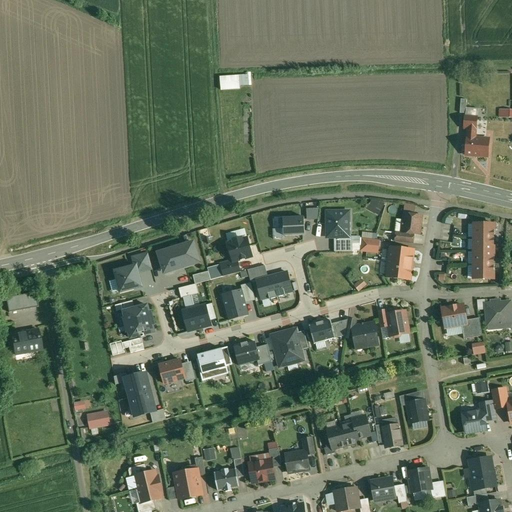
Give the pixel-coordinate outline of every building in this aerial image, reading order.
[(243,89),(243,85),(254,85),(253,74),(223,76),(224,90),(243,89)] [(511,110),(500,110),(500,118),(511,118),(511,110)] [(479,118),(466,117),(465,129),(469,130),(469,137),(476,138),(477,130),(478,130),(479,118)] [(476,138),(469,137),(467,156),(489,158),(491,140),(476,138)] [(376,197),(370,209),(382,215),(388,203),(376,197)] [(320,209),(307,209),(307,220),(318,220),(320,209)] [(349,212),(327,212),(327,238),(334,238),(349,237),(349,212)] [(421,216),(404,214),(402,232),(402,233),(414,235),(419,235),(421,216)] [(305,235),(304,217),(279,219),(280,229),(284,229),(284,236),(305,235)] [(494,224),(474,224),(474,238),(494,238),(494,237),(494,231),(494,230),(494,224)] [(414,235),(402,233),(402,232),(396,232),(395,242),(413,244),(414,235)] [(349,237),(334,238),(334,252),(352,251),(352,237),(349,237)] [(234,242),(228,244),(233,261),(233,262),(237,261),(252,257),(247,239),(242,240),(241,238),(233,240),(234,242)] [(380,241),(362,238),(361,251),(378,253),(380,241)] [(494,238),(474,238),(474,239),(474,251),(474,252),(494,252),(494,246),(494,245),(494,239),(494,238)] [(194,243),(159,254),(164,272),(170,270),(171,272),(189,266),(188,264),(199,261),(194,243)] [(390,248),(389,264),(410,266),(410,262),(413,261),(414,251),(390,248)] [(494,252),(474,252),(474,265),(494,265),(494,264),(494,259),(494,258),(494,252)] [(136,266),(138,273),(152,269),(148,253),(132,258),(135,266),(136,266)] [(240,273),(237,261),(233,262),(233,261),(221,264),(224,277),(240,273)] [(410,266),(389,264),(387,277),(410,280),(412,270),(410,268),(410,266)] [(494,265),(474,265),(474,266),(474,279),(494,279),(494,273),(494,272),(494,266),(494,265)] [(135,266),(115,271),(121,293),(142,287),(138,273),(136,266),(135,266)] [(257,280),(268,278),(265,266),(248,271),(251,282),(257,280)] [(195,284),(211,280),(208,272),(193,276),(195,284)] [(287,273),(272,277),(277,296),(292,292),(287,273)] [(277,296),(272,277),(268,278),(257,280),(262,300),(277,296)] [(242,290),(246,303),(255,301),(251,283),(241,286),(242,290)] [(183,298),(197,294),(199,294),(196,284),(179,289),(181,298),(183,298)] [(242,290),(222,295),(229,321),(249,316),(246,303),(242,290)] [(38,307),(35,293),(6,298),(9,312),(38,307)] [(183,298),(186,311),(194,309),(200,307),(197,294),(183,298)] [(134,307),(132,301),(115,305),(117,311),(134,307)] [(510,303),(486,305),(488,326),(489,330),(499,329),(498,325),(511,323),(511,320),(511,316),(510,303)] [(213,304),(206,306),(210,321),(217,319),(213,304)] [(126,326),(151,319),(147,305),(122,312),(126,326)] [(200,307),(194,309),(200,329),(212,326),(210,321),(206,306),(200,307)] [(464,306),(443,309),(446,328),(462,325),(467,325),(466,321),(464,306)] [(188,332),(200,329),(194,309),(186,311),(183,312),(188,332)] [(386,311),(378,312),(381,327),(388,326),(387,315),(386,311)] [(387,315),(388,326),(390,337),(392,336),(394,338),(399,337),(401,335),(409,333),(405,312),(387,315)] [(480,318),(466,321),(467,325),(462,325),(464,339),(483,336),(480,318)] [(154,333),(151,319),(126,326),(129,339),(154,333)] [(330,320),(309,326),(314,345),(335,339),(331,324),(330,320)] [(348,320),(331,324),(335,339),(345,336),(348,320)] [(356,321),(348,320),(345,336),(345,338),(355,339),(355,327),(356,321)] [(374,324),(364,325),(364,326),(362,327),(361,326),(355,327),(355,339),(356,346),(363,345),(366,347),(370,347),(372,344),(377,343),(374,324)] [(42,350),(38,330),(11,335),(15,355),(42,350)] [(284,333),(271,336),(272,338),(275,350),(280,368),(305,361),(302,350),(299,351),(295,334),(294,331),(284,334),(284,333)] [(295,334),(299,351),(302,350),(309,349),(304,332),(295,334)] [(141,338),(122,343),(123,349),(129,348),(143,344),(141,338)] [(275,350),(272,338),(266,340),(269,351),(275,350)] [(121,341),(116,343),(119,354),(124,353),(123,349),(122,343),(121,341)] [(241,346),(234,348),(239,366),(257,361),(260,360),(257,348),(255,342),(248,344),(247,343),(241,344),(241,346)] [(110,344),(113,356),(119,354),(116,343),(110,344)] [(483,343),(473,345),(475,354),(485,353),(483,343)] [(144,350),(143,344),(129,348),(131,353),(144,350)] [(267,345),(257,348),(260,360),(257,361),(259,366),(272,362),(267,345)] [(228,347),(222,349),(226,366),(232,365),(228,347)] [(222,349),(198,355),(199,359),(197,360),(202,381),(229,374),(226,366),(222,349)] [(180,360),(160,366),(165,384),(185,379),(181,364),(180,360)] [(191,362),(181,364),(185,379),(186,382),(195,379),(191,362)] [(125,380),(130,398),(152,392),(147,373),(127,378),(125,379),(125,380)] [(125,379),(127,378),(126,374),(114,377),(116,385),(121,384),(120,382),(125,380),(125,379)] [(506,389),(492,392),(494,402),(495,409),(509,407),(508,403),(509,403),(506,389)] [(152,392),(130,398),(135,418),(151,413),(157,412),(152,392)] [(407,395),(400,397),(401,405),(408,404),(408,403),(407,395)] [(408,403),(408,404),(411,424),(428,421),(424,400),(408,403)] [(84,402),(74,403),(76,410),(85,409),(84,402)] [(494,402),(482,404),(483,411),(484,411),(485,422),(497,420),(495,409),(494,402)] [(157,412),(151,413),(153,423),(166,419),(164,410),(157,412)] [(483,411),(463,415),(466,433),(487,430),(485,422),(484,411),(483,411)] [(107,412),(88,415),(90,429),(110,426),(107,412)] [(366,416),(353,420),(353,421),(347,423),(345,426),(341,427),(346,447),(360,443),(359,439),(371,436),(371,434),(366,416)] [(383,425),(376,426),(377,432),(379,442),(379,444),(385,443),(383,428),(383,425)] [(383,428),(385,443),(386,445),(390,448),(403,446),(399,425),(383,428)] [(341,427),(328,430),(332,447),(333,450),(335,450),(346,447),(341,427)] [(313,438),(303,440),(305,452),(307,452),(307,455),(315,454),(313,438)] [(332,447),(325,449),(327,456),(336,453),(335,450),(333,450),(332,447)] [(216,448),(206,450),(208,461),(218,459),(216,448)] [(240,448),(232,449),(233,458),(234,460),(242,459),(240,448)] [(279,449),(270,450),(271,461),(272,460),(273,468),(282,466),(279,449)] [(305,452),(295,454),(293,453),(289,453),(288,455),(286,455),(289,473),(310,470),(307,455),(307,452),(305,452)] [(202,458),(196,459),(195,459),(196,460),(197,470),(198,470),(199,477),(206,475),(203,457),(202,458)] [(488,458),(473,461),(470,462),(473,478),(472,480),(472,484),(474,485),(478,484),(479,490),(496,487),(491,459),(488,458)] [(242,459),(234,460),(236,469),(237,469),(238,478),(245,477),(242,459)] [(271,461),(249,464),(253,483),(275,479),(273,468),(272,460),(271,461)] [(146,464),(130,469),(129,471),(131,478),(135,477),(135,476),(148,473),(146,464)] [(236,469),(229,471),(229,469),(222,470),(222,472),(221,472),(222,475),(215,476),(218,491),(240,487),(238,478),(237,469),(236,469)] [(428,469),(409,473),(412,493),(431,490),(432,490),(431,483),(428,469)] [(197,470),(176,474),(175,474),(178,487),(180,499),(180,500),(181,499),(202,495),(203,495),(199,477),(198,470),(197,470)] [(148,473),(135,476),(135,477),(136,482),(135,484),(137,490),(161,484),(160,481),(158,481),(156,471),(148,473)] [(393,479),(372,483),(375,501),(396,498),(394,487),(393,479)] [(443,481),(431,483),(432,490),(431,490),(433,499),(446,497),(443,481)] [(161,484),(137,490),(138,497),(141,498),(142,503),(142,504),(155,500),(162,499),(160,489),(162,488),(161,484)] [(405,485),(394,487),(396,498),(398,497),(399,504),(408,502),(405,485)] [(178,487),(168,489),(170,500),(180,499),(178,487)] [(357,488),(335,492),(338,511),(341,511),(360,509),(357,488)] [(476,497),(467,498),(469,506),(478,505),(476,497)] [(155,500),(142,504),(142,503),(137,504),(139,511),(146,511),(157,509),(155,500)] [(500,500),(480,504),(481,510),(480,511),(503,511),(503,508),(501,508),(500,500)]
